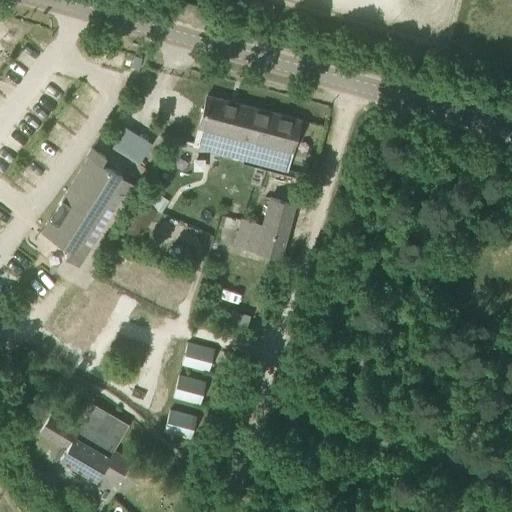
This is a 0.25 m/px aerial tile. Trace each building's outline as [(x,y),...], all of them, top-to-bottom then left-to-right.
[(199,127),(194,145),(213,150),(216,139),(220,141),(217,151),(285,169),(298,120),(207,97),(199,127)] [(63,255),(78,265),(91,244),(88,242),(119,192),(125,196),(132,185),(100,164),(104,156),(91,148),(39,230),(67,248),(63,255)] [(131,224),(142,229),(151,209),(159,212),(166,198),(148,189),(131,224)] [(233,245),(279,257),(280,257),(294,203),(268,196),(261,222),(240,216),(233,245)] [(206,305),(202,314),(211,318),(215,309),(206,305)] [(181,364),(204,370),(209,349),(186,343),(181,364)] [(172,396),(195,403),(201,381),(178,375),(172,396)] [(51,412),(38,434),(64,449),(58,459),(95,481),(99,474),(116,484),(130,458),(114,449),(128,425),(91,403),(78,427),(51,412)] [(163,431),(186,437),(192,416),(168,410),(163,431)]
